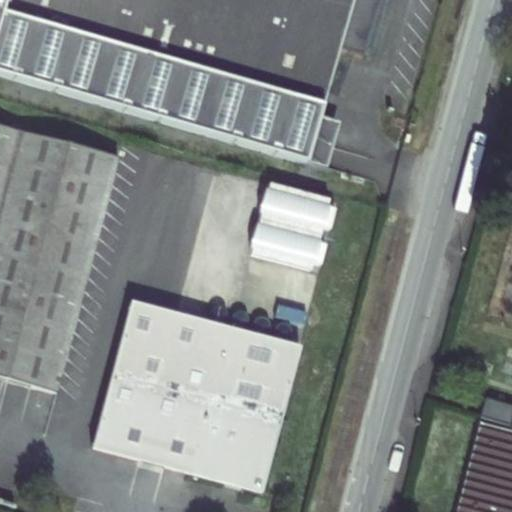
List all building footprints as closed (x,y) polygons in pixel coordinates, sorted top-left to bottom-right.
[(0,0),(0,76),(306,165),(322,107),(339,50),(365,57),(381,0),(0,0)] [(118,160),(0,128),(0,381),(57,396),(118,160)] [(316,271),(332,197),(263,182),(247,256),(316,271)] [(92,451),(261,495),(299,349),(130,305),(92,451)] [(511,414),(511,408),(484,401),(478,420),(508,428),(511,414)] [(511,511),(511,434),(479,426),(456,511),(511,511)]
